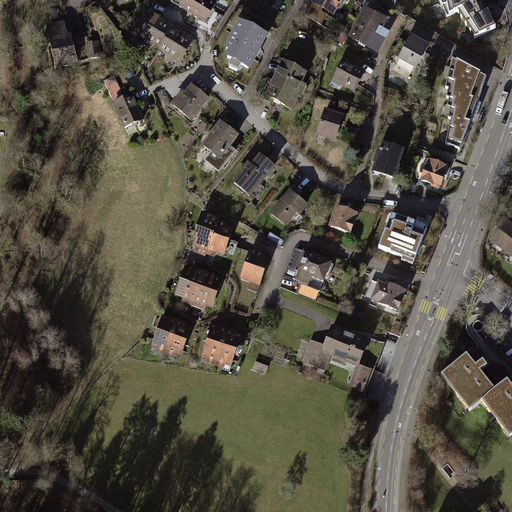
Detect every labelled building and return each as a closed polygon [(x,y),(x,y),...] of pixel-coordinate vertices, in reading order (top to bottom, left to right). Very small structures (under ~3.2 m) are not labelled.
[(205,0),(183,0),(179,7),(205,21),(214,5),(205,0)] [(314,0),(313,3),(333,14),(340,0),(314,0)] [(475,37),(496,27),(488,10),(481,14),(473,0),(439,0),(447,15),(457,10),(475,37)] [(365,9),(349,37),(377,52),(384,39),(376,34),(384,20),(365,9)] [(147,39),(161,47),(170,30),(171,29),(157,21),(159,18),(152,14),(139,37),(146,40),(147,39)] [(52,18),(53,25),(64,23),(62,16),(52,18)] [(228,49),(224,57),(248,69),(266,33),(240,20),(225,48),(228,49)] [(67,38),(64,23),(53,25),(47,27),(50,41),(67,38)] [(183,37),(170,30),(161,47),(159,49),(173,57),(172,58),(179,62),(192,40),(184,35),(183,37)] [(345,35),(339,32),(333,42),(342,46),(345,39),(345,35)] [(84,35),(74,37),(75,44),(85,42),(84,35)] [(457,36),(454,42),(489,59),(492,53),(457,36)] [(69,37),(67,38),(50,41),(56,67),(75,63),(69,37)] [(409,37),(396,62),(414,72),(428,47),(409,37)] [(97,42),(86,44),(89,59),(100,57),(97,42)] [(449,120),(443,145),(458,150),(484,78),(450,61),(444,88),(447,89),(445,98),(447,99),(445,108),(448,109),(446,118),(449,120)] [(283,63),(264,99),(272,104),(274,100),(291,109),(298,96),(299,96),(300,95),(294,92),(304,74),(283,63)] [(342,63),(334,78),(354,90),(363,73),(350,65),(349,67),(342,63)] [(104,82),(114,104),(123,100),(120,93),(121,92),(114,77),(104,82)] [(207,99),(192,87),(185,95),(183,93),(173,105),(190,119),(207,99)] [(131,96),(123,100),(114,104),(125,127),(142,120),(131,96)] [(342,118),(325,112),(318,133),(335,139),(342,118)] [(211,152),(205,160),(218,171),(235,152),(230,148),(229,148),(227,147),(236,136),(222,123),(203,145),(211,152)] [(376,163),(373,172),(393,178),(402,151),(383,145),(381,150),(379,150),(375,162),(376,163)] [(438,156),(435,163),(449,168),(452,161),(438,156)] [(248,165),(234,183),(248,194),(255,186),(256,187),(272,167),(260,157),(251,167),(248,165)] [(447,175),(449,168),(435,163),(429,161),(421,181),(439,187),(444,174),(447,175)] [(271,214),(285,224),(291,217),(290,216),(294,210),(299,214),(306,205),(290,193),(283,201),(282,200),(271,214)] [(338,203),(330,227),(349,233),(355,215),(348,212),(349,207),(338,203)] [(196,244),(208,248),(216,223),(217,222),(213,220),(214,218),(202,214),(194,239),(197,240),(196,244)] [(386,226),(378,248),(414,261),(426,228),(395,216),(391,227),(386,226)] [(490,238),(511,255),(511,228),(503,221),(490,238)] [(225,226),(216,223),(208,248),(223,254),(232,230),(224,228),(225,226)] [(250,252),(240,278),(259,284),(268,259),(250,252)] [(303,252),(292,278),(307,285),(311,277),(322,282),(331,264),(303,252)] [(176,293),(194,299),(203,274),(185,268),(176,293)] [(220,280),(203,274),(194,299),(211,306),(220,280)] [(364,296),(371,299),(377,285),(370,283),(364,296)] [(378,283),(377,285),(371,299),(378,301),(377,303),(397,311),(404,292),(385,284),(384,286),(378,283)] [(358,312),(356,317),(363,320),(365,315),(358,312)] [(152,345),(166,350),(176,322),(162,318),(152,345)] [(190,327),(176,322),(166,350),(181,355),(190,327)] [(202,355),(216,360),(226,332),(217,329),(217,327),(215,326),(215,328),(212,327),(202,355)] [(332,328),(324,346),(322,352),(329,355),(357,366),(366,342),(332,328)] [(240,337),(226,332),(216,360),(230,365),(240,337)] [(489,337),(485,340),(511,374),(511,356),(508,360),(489,337)] [(511,374),(485,340),(478,345),(463,357),(473,369),(482,362),(486,367),(500,386),(504,383),(511,393),(511,374)] [(323,370),(329,355),(322,352),(324,346),(311,341),(302,362),(323,370)] [(484,398),(494,391),(479,372),(486,367),(482,362),(473,369),(463,357),(443,372),(471,408),(484,398)] [(371,370),(360,366),(355,380),(356,384),(361,386),(360,390),(363,391),(371,370)] [(511,393),(504,383),(500,386),(494,391),(484,398),(511,433),(511,393)]
